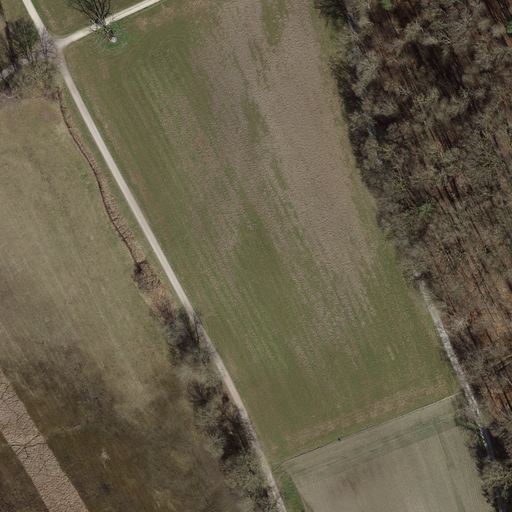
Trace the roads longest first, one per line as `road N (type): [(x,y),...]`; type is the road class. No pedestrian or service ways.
road 1 (track): [(27,0),(214,354),(284,511)]
road 2 (track): [(342,0),(371,142),(416,274),(480,421),(502,511)]
road 3 (track): [(511,174),(421,0)]
road 4 (track): [(156,0),(0,77)]
road 5 (track): [(482,120),(453,0)]
